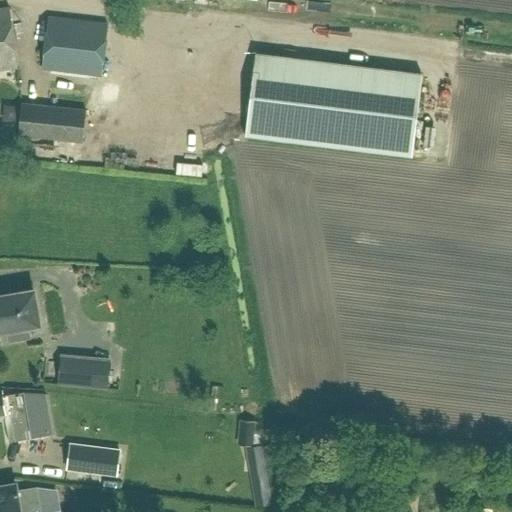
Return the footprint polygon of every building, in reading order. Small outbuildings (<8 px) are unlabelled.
[(0,9),(0,71),(17,69),(8,9),(0,9)] [(48,17),(41,70),(100,77),(106,25),(48,17)] [(244,133),(411,154),(421,77),(254,56),(244,133)] [(20,104),(16,135),(81,142),(85,111),(20,104)] [(183,158),(182,170),(210,173),(211,161),(183,158)] [(0,297),(0,332),(7,331),(9,341),(29,338),(27,328),(39,326),(33,292),(0,297)] [(60,354),(58,385),(108,389),(111,358),(60,354)] [(0,416),(3,416),(7,440),(28,436),(20,393),(0,396),(0,416)] [(240,433),(252,434),(253,422),(241,421),(240,433)] [(70,445),(67,469),(117,475),(120,451),(70,445)] [(40,511),(36,487),(16,491),(15,484),(0,486),(0,511),(40,511)]
